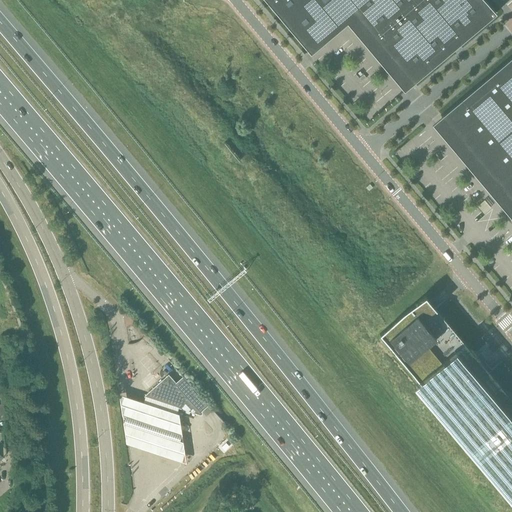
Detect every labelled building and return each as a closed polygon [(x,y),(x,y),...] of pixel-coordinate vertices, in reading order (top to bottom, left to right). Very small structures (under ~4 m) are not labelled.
[(265,0),(283,21),(303,44),(348,6),(413,83),(452,50),(452,49),(458,44),(458,45),(496,13),(484,0),(265,0)] [(511,55),(441,116),(511,200),(511,55)] [(380,334),(418,380),(413,384),(511,501),(511,399),(489,372),(485,367),(478,359),(474,354),(436,309),(429,301),(425,296),(380,334)] [(183,410),(184,409),(200,414),(201,414),(202,413),(202,412),(201,412),(201,411),(204,408),(208,404),(183,376),(179,379),(176,383),(168,374),(144,396),(179,407),(181,408),(183,410)] [(128,395),(119,392),(126,442),(135,444),(148,449),(164,455),(177,459),(186,462),(179,412),(178,411),(179,407),(144,396),(143,400),(128,395)]
